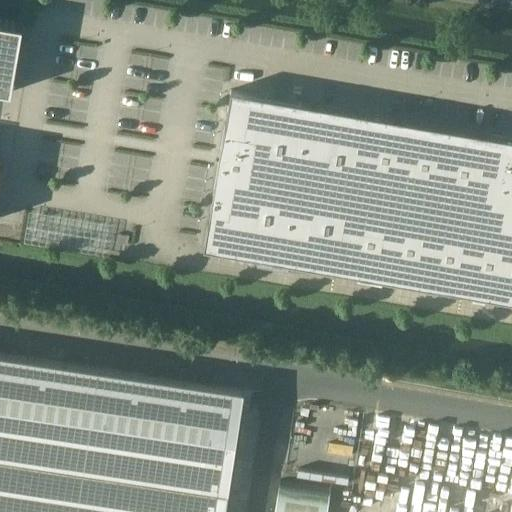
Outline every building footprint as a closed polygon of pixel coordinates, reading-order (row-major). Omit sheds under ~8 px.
[(0,89),(11,92),(22,25),(0,20),(0,89)] [(511,138),(231,90),(203,247),(511,301),(511,138)] [(359,274),(358,282),(381,286),(382,279),(359,274)] [(486,297),(474,295),(473,303),(485,305),(486,297)] [(226,511),(245,390),(0,352),(0,511),(226,511)] [(277,477),(270,511),(321,511),(326,486),(277,477)]
